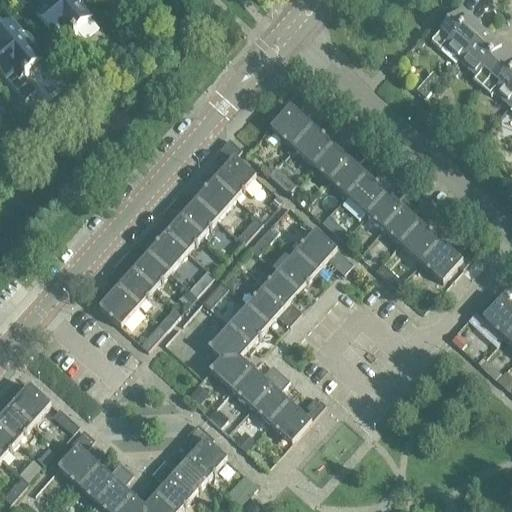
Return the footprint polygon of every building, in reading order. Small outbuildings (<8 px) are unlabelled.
[(76,0),(34,0),(26,6),(62,47),(93,20),(76,0)] [(444,53),(459,66),(484,38),(473,29),(477,26),(463,13),(432,46),(442,55),(444,53)] [(11,21),(0,29),(0,73),(24,102),(36,92),(26,79),(46,63),(11,21)] [(497,50),(484,38),(459,66),(475,80),(472,83),(482,92),(511,58),(511,56),(500,46),(497,50)] [(511,58),(482,92),(493,101),(495,98),(511,112),(511,110),(511,58)] [(305,103),(297,95),(282,112),(286,116),(271,133),(290,150),(310,129),(295,115),(305,103)] [(329,146),(310,129),(290,150),(309,167),(329,146)] [(340,156),(329,146),(309,167),(328,185),(359,151),(351,144),(340,156)] [(229,145),(216,160),(227,170),(217,181),(239,201),(255,182),(235,164),(242,156),(229,145)] [(359,151),(328,185),(347,202),(367,180),(354,168),(365,156),(359,151)] [(275,171),(268,179),(289,198),(296,190),(275,171)] [(386,197),(367,180),(347,202),(367,219),(386,197)] [(239,201),(217,181),(200,200),(222,220),(239,201)] [(394,204),(386,197),(367,219),(386,236),(405,214),(408,216),(418,204),(405,192),(394,204)] [(222,220),(200,200),(186,215),(175,205),(169,212),(180,222),(183,219),(205,239),(222,220)] [(180,222),(169,212),(163,218),(174,229),(166,238),(188,258),(205,239),(183,219),(180,222)] [(424,232),(408,216),(405,214),(386,236),(405,253),(424,232)] [(329,220),(322,227),(343,246),(350,238),(329,220)] [(237,242),(245,248),(263,228),(255,221),(237,242)] [(444,249),(424,232),(405,253),(424,270),(444,249)] [(251,254),(258,260),(277,240),(269,233),(251,254)] [(316,237),(298,256),(320,276),(332,263),(338,268),(334,272),(345,281),(354,271),(316,237)] [(188,258),(166,238),(149,257),(171,277),(188,258)] [(456,260),(444,249),(424,270),(443,288),(459,271),(463,275),(478,258),(466,248),(456,260)] [(363,250),(356,257),(369,269),(375,261),(363,250)] [(260,262),(258,260),(251,254),(242,265),(250,273),(260,262)] [(298,256),(280,276),(303,295),(320,276),(298,256)] [(171,277),(149,257),(139,269),(127,258),(121,265),(154,296),(171,277)] [(379,264),(372,272),(389,286),(395,279),(379,264)] [(154,296),(121,265),(114,272),(126,283),(115,295),(137,314),(154,296)] [(197,302),(215,281),(207,274),(189,295),(197,302)] [(280,276),(263,296),(297,326),(303,320),(290,309),(303,295),(280,276)] [(210,314),(228,293),(229,293),(238,283),(230,277),(222,287),(221,286),(203,307),(204,308),(192,322),(199,328),(211,314),(210,314)] [(137,314),(115,295),(98,314),(120,333),(137,314)] [(263,296),(245,315),(268,334),(279,322),(291,333),(297,326),(263,296)] [(511,311),(496,297),(476,319),(470,326),(477,332),(483,325),(497,338),(511,321),(511,311)] [(245,315),(227,335),(250,354),(268,334),(245,315)] [(511,321),(497,338),(511,350),(511,321)] [(159,328),(141,349),(148,356),(167,335),(159,328)] [(210,355),(221,365),(240,365),(250,354),(227,335),(210,355)] [(240,365),(221,365),(210,377),(230,395),(250,374),(240,365)] [(497,385),(503,379),(494,370),(488,377),(497,385)] [(261,384),(250,374),(230,395),(251,413),(281,380),(272,372),(261,384)] [(508,395),(511,389),(511,380),(508,377),(499,387),(508,395)] [(281,380),(251,413),(271,431),(290,410),(279,400),(289,388),(281,380)] [(51,411),(29,391),(13,410),(35,429),(51,411)] [(304,423),(290,410),(271,431),(291,450),(326,412),(316,402),(306,413),(310,416),(304,423)] [(35,429),(13,410),(2,422),(0,419),(0,431),(19,447),(35,429)] [(226,429),(233,419),(221,410),(214,420),(226,429)] [(59,413),(57,415),(52,421),(74,439),(80,431),(59,413)] [(19,447),(0,431),(0,463),(2,466),(19,447)] [(198,431),(188,442),(199,453),(188,466),(210,486),(227,466),(210,451),(214,446),(198,431)] [(73,458),(58,474),(78,492),(97,470),(84,459),(95,447),(83,437),(69,453),(73,458)] [(34,466),(22,480),(29,487),(42,473),(34,466)] [(210,486),(188,466),(177,478),(165,468),(159,475),(192,505),(210,486)] [(110,481),(97,470),(78,492),(98,509),(127,476),(120,470),(110,481)] [(186,511),(192,505),(159,475),(153,481),(164,492),(153,505),(161,511),(186,511)] [(127,476),(98,509),(100,511),(129,511),(136,505),(123,493),(134,482),(127,476)] [(0,494),(5,499),(3,501),(11,509),(29,488),(21,481),(17,486),(12,481),(8,484),(7,484),(0,491),(0,494)]
